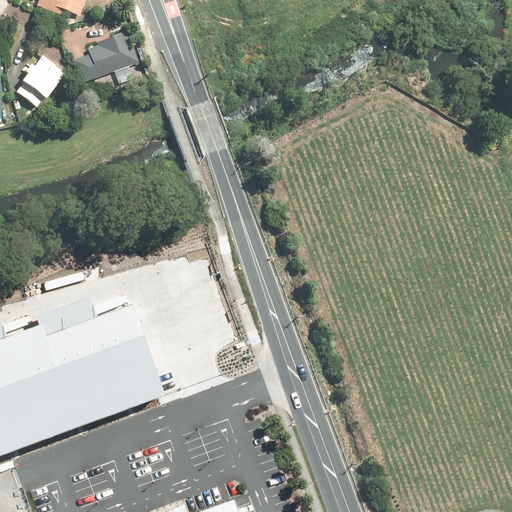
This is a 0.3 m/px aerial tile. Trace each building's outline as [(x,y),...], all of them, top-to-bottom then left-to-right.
[(35,0),(33,7),(74,21),(81,0),(35,0)] [(125,30),(81,42),(85,55),(71,59),(78,83),(135,67),(125,30)] [(37,50),(15,81),(42,100),(63,69),(37,50)] [(0,451),(154,395),(122,310),(36,342),(30,328),(0,338),(0,451)] [(236,511),(231,497),(190,511),(236,511)]
